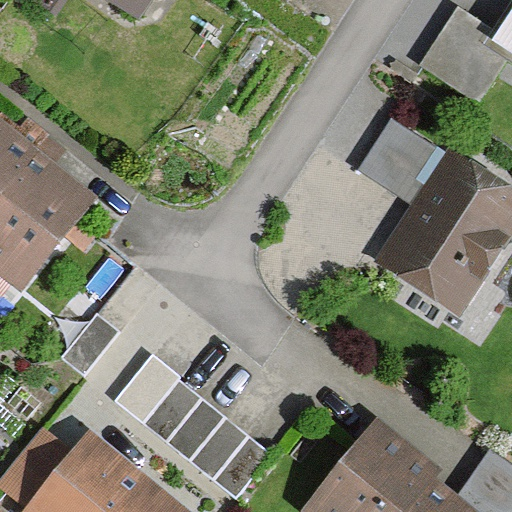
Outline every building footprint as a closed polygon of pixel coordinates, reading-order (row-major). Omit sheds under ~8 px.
[(92,0),(136,35),(161,0),(92,0)] [(511,6),(483,52),(511,70),(511,6)] [(0,127),(0,207),(39,159),(0,127)] [(453,335),(511,235),(511,193),(433,148),(357,279),(453,335)] [(102,210),(39,159),(0,207),(0,283),(25,304),(102,210)] [(267,453),(156,366),(114,419),(224,506),(267,453)] [(302,511),(396,511),(420,484),(436,463),(377,416),(301,511),(302,511)] [(187,511),(90,433),(25,511),(187,511)] [(511,511),(511,469),(483,455),(455,510),(458,511),(511,511)] [(454,511),(420,484),(396,511),(454,511)]
